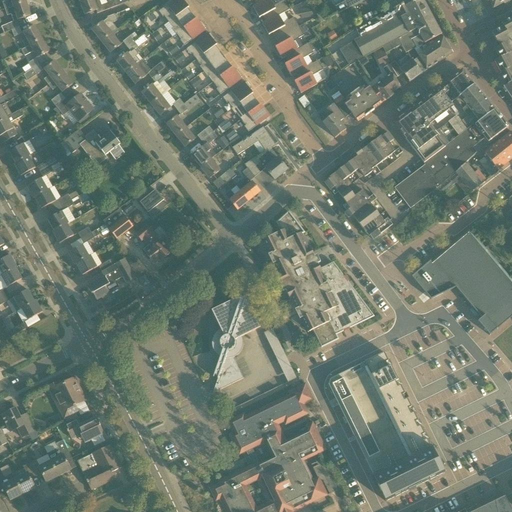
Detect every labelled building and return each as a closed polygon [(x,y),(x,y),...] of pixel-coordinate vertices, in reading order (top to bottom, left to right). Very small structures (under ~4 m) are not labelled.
[(10,0),(3,3),(5,10),(25,2),(24,0),(10,0)] [(83,0),(80,1),(85,15),(96,11),(97,13),(97,14),(108,10),(127,2),(126,0),(113,0),(107,2),(105,0),(83,0)] [(182,0),(174,0),(159,12),(163,17),(164,16),(168,22),(187,9),(188,8),(186,4),(182,0)] [(263,17),(264,18),(266,22),(278,15),(279,17),(290,11),(287,5),(284,1),(274,7),(269,0),(265,0),(256,5),(252,7),(254,9),(252,10),(255,15),(257,14),(258,16),(259,19),(263,17)] [(347,0),(335,7),(338,14),(347,9),(363,0),(347,0)] [(422,0),(416,0),(412,2),(404,6),(402,4),(399,6),(389,11),(356,29),(360,38),(354,41),(354,42),(340,50),(347,61),(337,68),(340,73),(363,58),(373,52),(375,51),(383,47),(408,34),(434,20),(422,0)] [(396,0),(387,5),(389,11),(399,6),(402,4),(404,6),(412,2),(411,0),(396,0)] [(485,0),(485,1),(487,1),(487,2),(489,1),(493,8),(494,8),(503,3),(503,5),(504,4),(506,5),(509,3),(510,1),(511,1),(510,0),(485,0)] [(7,16),(16,13),(18,20),(30,16),(25,2),(5,10),(7,16)] [(311,7),(299,9),(301,19),(313,16),(311,7)] [(187,9),(168,22),(173,29),(172,30),(176,35),(177,34),(196,20),(187,9)] [(371,13),(361,18),(365,24),(374,19),(371,13)] [(92,31),(101,42),(111,34),(117,30),(112,23),(117,21),(114,14),(106,18),(107,19),(92,31)] [(276,40),(299,27),(298,26),(295,19),(284,25),(279,17),(278,15),(266,22),(262,24),(263,26),(261,27),(265,34),(267,33),(268,36),(272,34),(275,39),(276,40)] [(177,34),(181,40),(180,41),(184,46),(192,40),(197,36),(205,30),(204,29),(206,28),(201,21),(199,23),(197,19),(196,20),(177,34)] [(500,73),(507,86),(511,82),(511,19),(502,25),(503,27),(492,33),(492,34),(496,42),(494,49),(499,57),(498,60),(494,62),(495,63),(495,65),(496,65),(500,73)] [(402,45),(406,54),(441,35),(434,20),(408,34),(383,47),(386,54),(402,45)] [(14,22),(1,27),(4,33),(11,30),(19,27),(16,21),(14,22)] [(19,27),(11,30),(14,37),(22,34),(19,27)] [(22,42),(25,48),(41,39),(35,27),(24,32),(27,39),(22,42)] [(298,50),(297,49),(292,40),(303,35),(299,27),(276,40),(279,46),(275,48),(276,50),(275,51),(279,58),(280,57),(282,59),(285,57),(298,50)] [(327,34),(331,42),(338,38),(333,31),(327,34)] [(152,36),(157,42),(162,38),(158,32),(152,36)] [(110,53),(120,46),(111,34),(101,42),(110,53)] [(190,55),(192,54),(196,60),(215,46),(216,45),(214,41),(215,40),(210,34),(209,35),(208,34),(200,40),(195,44),(187,49),(190,55)] [(130,52),(127,54),(117,62),(126,73),(140,62),(135,57),(138,55),(134,50),(146,41),(143,36),(135,43),(134,42),(127,47),(130,52)] [(420,61),(426,71),(452,53),(441,36),(419,49),(423,54),(416,59),(418,62),(420,61)] [(134,42),(133,41),(130,37),(123,42),(127,47),(134,42)] [(48,52),(41,39),(25,48),(26,48),(21,50),(24,56),(33,51),(37,58),(29,63),(32,69),(48,59),(45,54),(48,52)] [(313,52),(308,44),(308,43),(297,49),(298,50),(285,57),(289,63),(285,65),(286,67),(291,77),(295,74),(307,67),(302,58),(313,52)] [(175,44),(167,50),(171,56),(179,50),(175,44)] [(215,46),(196,60),(201,66),(200,67),(203,72),(223,57),(221,54),(219,51),(215,46)] [(383,48),(375,51),(373,52),(380,67),(389,62),(383,48)] [(178,64),(186,58),(182,53),(174,59),(178,64)] [(322,59),(327,68),(334,64),(329,56),(322,59)] [(223,57),(203,72),(207,77),(209,77),(213,83),(232,69),(229,65),(223,57)] [(51,64),(48,59),(32,69),(33,69),(28,72),(31,78),(36,75),(45,70),(49,76),(44,79),(48,85),(63,73),(54,62),(51,64)] [(403,73),(409,83),(426,71),(420,61),(418,62),(416,59),(413,62),(412,60),(400,69),(395,62),(390,65),(397,77),(403,73)] [(140,62),(126,73),(135,85),(148,74),(152,79),(164,69),(160,64),(151,71),(142,61),(140,62)] [(323,70),(318,61),(307,67),(295,74),(298,80),(294,82),(296,85),(301,94),(317,85),(312,76),(323,70)] [(164,69),(152,79),(156,84),(177,68),(172,62),(164,69)] [(387,77),(370,90),(381,104),(393,96),(391,94),(400,87),(387,67),(383,69),(387,77)] [(177,68),(166,76),(168,78),(173,74),(173,75),(179,70),(177,68)] [(232,69),(213,83),(218,89),(217,90),(220,95),(242,79),(241,78),(242,77),(237,70),(236,71),(233,68),(232,69)] [(185,76),(189,81),(195,77),(191,71),(185,76)] [(72,85),(63,73),(48,85),(52,90),(57,86),(62,93),(72,85)] [(438,89),(450,104),(473,85),(465,74),(459,74),(449,81),(449,80),(448,81),(448,82),(445,84),(439,89),(439,88),(438,89)] [(190,83),(195,88),(203,82),(198,77),(190,83)] [(325,85),(330,91),(335,88),(330,81),(325,85)] [(228,102),(232,108),(232,109),(251,95),(253,94),(250,90),(251,89),(246,82),(245,84),(244,82),(223,98),(227,103),(228,102)] [(473,85),(450,104),(442,111),(424,124),(430,136),(414,150),(417,154),(469,114),(464,108),(467,106),(470,110),(485,99),(473,85)] [(161,97),(152,86),(142,93),(151,105),(161,97)] [(363,97),(358,101),(355,96),(344,104),(343,102),(337,106),(347,120),(352,115),(357,122),(365,116),(365,117),(374,111),(373,110),(381,104),(370,90),(368,86),(360,93),(363,97)] [(405,140),(414,150),(430,136),(424,124),(442,111),(450,104),(438,89),(408,112),(408,111),(404,114),(404,115),(397,120),(393,123),(398,129),(406,139),(405,140)] [(0,121),(12,115),(5,104),(11,101),(11,97),(9,94),(5,96),(0,98),(0,121)] [(56,106),(65,99),(61,94),(52,101),(56,106)] [(69,112),(77,123),(93,110),(81,95),(69,104),(65,99),(56,106),(63,116),(69,112)] [(260,106),(251,95),(232,109),(232,108),(231,109),(235,115),(236,114),(241,120),(260,106)] [(344,100),(341,96),(334,101),(337,106),(344,100)] [(161,97),(151,105),(160,116),(170,108),(161,97)] [(179,99),(172,105),(176,110),(183,104),(179,99)] [(419,158),(424,164),(444,148),(466,131),(467,131),(494,111),(485,99),(470,110),(467,106),(464,108),(469,114),(417,154),(419,158)] [(176,110),(180,115),(187,110),(183,104),(176,110)] [(318,116),(335,139),(346,130),(340,122),(344,119),(334,104),(318,116)] [(260,106),(241,120),(245,126),(244,127),(248,132),(261,123),(268,117),(269,117),(264,109),(261,105),(260,106)] [(212,112),(217,119),(224,113),(219,107),(212,112)] [(12,115),(0,121),(0,137),(3,143),(17,135),(13,129),(10,123),(22,116),(19,111),(12,115)] [(440,186),(451,177),(455,173),(465,163),(476,154),(472,148),(485,138),(488,143),(508,128),(505,124),(505,125),(494,111),(424,164),(425,165),(394,188),(410,209),(435,190),(440,186)] [(167,125),(176,136),(186,128),(177,117),(167,125)] [(219,126),(223,131),(231,125),(227,120),(219,126)] [(201,141),(213,132),(209,127),(197,136),(201,141)] [(185,148),(195,140),(186,128),(176,136),(185,148)] [(263,128),(253,134),(254,134),(232,148),(237,156),(253,145),(260,155),(266,151),(267,152),(270,149),(271,150),(276,146),(275,145),(270,137),(272,136),(266,129),(265,130),(263,128)] [(79,146),(80,147),(92,161),(94,160),(98,165),(107,159),(105,156),(109,153),(115,161),(125,154),(119,146),(120,145),(110,132),(100,140),(93,131),(85,137),(87,140),(79,146)] [(217,137),(213,132),(201,141),(205,146),(202,148),(192,156),(201,167),(211,160),(210,159),(216,155),(211,150),(212,149),(208,144),(217,137)] [(226,137),(231,143),(237,138),(233,132),(226,137)] [(511,159),(511,133),(511,132),(484,153),(498,171),(511,159)] [(29,141),(35,138),(32,133),(22,138),(25,143),(29,141)] [(350,209),(345,213),(344,213),(348,218),(352,215),(369,237),(370,236),(373,240),(392,225),(387,218),(384,221),(371,204),(377,199),(373,195),(369,198),(363,190),(361,192),(358,188),(352,192),(348,187),(352,184),(347,178),(355,173),(359,178),(363,175),(365,177),(372,172),(376,176),(380,173),(376,167),(393,154),(396,157),(403,152),(388,133),(383,136),(383,135),(361,151),(358,147),(353,151),(357,157),(328,179),(328,180),(324,183),(330,191),(334,188),(350,209)] [(217,142),(223,150),(229,144),(223,137),(217,142)] [(239,137),(237,138),(231,143),(234,147),(242,141),(239,137)] [(62,143),(71,154),(75,151),(66,139),(62,143)] [(9,152),(16,164),(28,157),(30,156),(29,156),(36,152),(29,141),(25,143),(23,144),(9,152)] [(265,169),(275,180),(287,170),(271,150),(270,149),(267,152),(264,154),(272,163),(265,169)] [(28,157),(16,164),(14,165),(21,176),(35,169),(28,157)] [(50,160),(47,162),(50,167),(57,163),(54,158),(50,160)] [(250,161),(255,167),(259,163),(254,158),(250,161)] [(211,160),(201,167),(210,179),(220,171),(211,160)] [(257,169),(255,167),(250,161),(245,165),(247,168),(254,178),(260,173),(257,169)] [(50,167),(47,162),(37,167),(40,172),(50,167)] [(57,163),(50,167),(53,172),(60,168),(57,164),(57,163)] [(471,192),(483,184),(465,163),(455,173),(459,178),(469,189),(471,192)] [(40,172),(43,177),(53,172),(50,167),(40,172)] [(241,192),(249,201),(260,192),(252,182),(251,183),(250,182),(255,178),(254,178),(247,168),(241,173),(246,178),(236,186),(241,192)] [(231,180),(236,176),(231,169),(226,173),(231,180)] [(226,185),(231,180),(226,173),(220,178),(226,185)] [(440,186),(435,190),(439,195),(455,181),(459,178),(455,173),(451,177),(440,186)] [(47,191),(47,190),(48,190),(53,187),(46,176),(43,177),(40,179),(27,187),(34,199),(35,198),(47,191)] [(219,190),(226,185),(220,178),(213,183),(218,190),(219,190)] [(47,191),(35,198),(42,210),(55,202),(48,190),(47,190),(47,191)] [(249,201),(241,192),(235,196),(231,190),(225,195),(237,211),(249,201)] [(163,202),(164,201),(156,191),(153,193),(140,203),(151,218),(150,219),(167,206),(163,202)] [(71,201),(69,196),(68,195),(61,199),(55,202),(59,208),(71,201)] [(71,201),(59,208),(61,212),(53,217),(48,220),(54,231),(68,223),(73,220),(67,209),(74,205),(75,206),(82,202),(81,200),(78,196),(71,201)] [(119,210),(103,223),(116,240),(132,227),(119,210)] [(288,240),(300,235),(304,233),(288,212),(276,223),(281,232),(284,230),(288,240)] [(68,223),(54,231),(53,232),(59,244),(73,236),(67,225),(68,224),(68,223)] [(143,250),(145,252),(153,263),(158,259),(160,261),(171,253),(161,242),(153,232),(148,225),(136,235),(141,241),(143,240),(148,246),(143,250)] [(100,230),(104,236),(109,233),(105,226),(100,230)] [(78,234),(81,239),(91,233),(88,228),(78,234)] [(291,296),(298,309),(295,310),(299,320),(302,318),(309,332),(315,330),(316,332),(329,326),(328,323),(329,322),(324,313),(338,306),(320,269),(311,251),(308,252),(300,235),(288,240),(284,230),(281,232),(264,240),(271,254),(268,255),(273,265),(275,263),(282,277),(279,278),(288,297),(291,296)] [(511,316),(511,282),(467,230),(412,277),(431,300),(456,288),(484,321),(487,319),(492,326),(511,316)] [(84,244),(94,238),(91,233),(81,239),(84,244)] [(88,257),(82,245),(68,253),(75,265),(76,264),(88,257)] [(0,261),(0,276),(3,275),(15,268),(16,268),(10,256),(0,261)] [(88,257),(76,264),(83,276),(97,268),(90,256),(88,257)] [(126,284),(127,283),(135,279),(124,259),(115,264),(102,272),(101,272),(104,277),(87,287),(92,295),(93,294),(97,301),(101,298),(104,303),(113,298),(106,287),(109,285),(109,286),(116,283),(115,281),(123,277),(126,284)] [(102,272),(112,266),(109,261),(99,267),(102,272)] [(320,269),(338,306),(358,296),(333,263),(320,269)] [(3,275),(0,276),(7,288),(21,280),(15,268),(3,275)] [(139,278),(143,287),(150,283),(145,275),(139,278)] [(1,292),(0,291),(0,299),(9,294),(6,289),(1,292)] [(28,290),(14,298),(20,310),(34,302),(28,290)] [(0,305),(12,299),(9,294),(0,299),(0,305)] [(213,393),(214,393),(218,391),(243,379),(234,362),(233,358),(236,356),(239,354),(241,351),(242,348),(243,345),(243,341),(242,340),(242,338),(241,337),(260,328),(255,317),(246,298),(241,296),(215,309),(212,310),(211,311),(221,331),(219,333),(216,335),(215,338),(214,341),(212,340),(211,342),(211,343),(211,345),(211,347),(212,348),(212,350),(215,349),(216,351),(218,354),(220,355),(213,377),(218,379),(213,393)] [(314,333),(321,347),(338,339),(336,335),(343,331),(343,330),(349,327),(350,328),(373,317),(358,296),(338,306),(324,313),(329,322),(328,323),(329,326),(316,332),(314,333)] [(35,301),(34,302),(20,310),(17,312),(24,323),(9,332),(12,337),(28,328),(25,323),(42,313),(35,301)] [(296,380),(272,330),(264,333),(288,384),(296,380)] [(427,441),(424,435),(420,427),(417,422),(414,414),(411,408),(407,400),(404,395),(400,387),(398,381),(391,367),(388,361),(384,353),(330,380),(328,385),(386,502),(443,474),(437,462),(427,441)] [(78,412),(75,406),(84,401),(78,389),(79,388),(74,378),(59,386),(58,382),(49,387),(64,419),(65,419),(76,414),(78,412)] [(290,511),(290,510),(292,508),(292,509),(308,501),(309,505),(324,497),(318,485),(317,485),(317,484),(313,486),(300,460),(312,454),(313,456),(314,455),(319,453),(318,451),(324,448),(323,447),(320,441),(321,441),(321,440),(318,434),(312,423),(306,427),(308,432),(285,443),(284,443),(276,426),(284,422),(285,425),(308,414),(304,405),(313,401),(305,384),(289,392),(290,395),(245,417),(244,414),(227,422),(233,434),(230,435),(239,455),(247,451),(253,465),(218,482),(219,484),(210,489),(216,501),(220,500),(225,511),(290,511)] [(2,416),(10,433),(17,429),(21,438),(35,431),(27,414),(20,417),(16,408),(2,416)] [(76,414),(65,419),(67,423),(78,418),(76,414)] [(67,423),(64,425),(67,432),(68,432),(72,440),(82,435),(85,443),(103,434),(99,427),(100,426),(97,418),(80,427),(76,419),(78,419),(78,418),(67,423)] [(73,461),(63,441),(52,446),(54,451),(47,454),(51,462),(58,477),(71,470),(68,464),(73,461)] [(110,446),(77,462),(91,491),(118,478),(114,472),(115,472),(115,471),(121,468),(119,464),(118,464),(114,455),(110,446)] [(36,460),(30,464),(36,477),(42,474),(46,483),(58,477),(51,462),(40,467),(36,460)] [(27,473),(15,479),(15,480),(23,495),(35,488),(31,479),(36,477),(30,464),(23,467),(27,473)] [(4,476),(11,473),(8,466),(1,469),(4,476)] [(4,485),(3,483),(0,484),(0,494),(1,497),(3,500),(9,497),(10,501),(23,495),(15,480),(15,479),(12,474),(6,477),(9,483),(4,485)] [(511,511),(503,494),(466,511),(511,511)]
